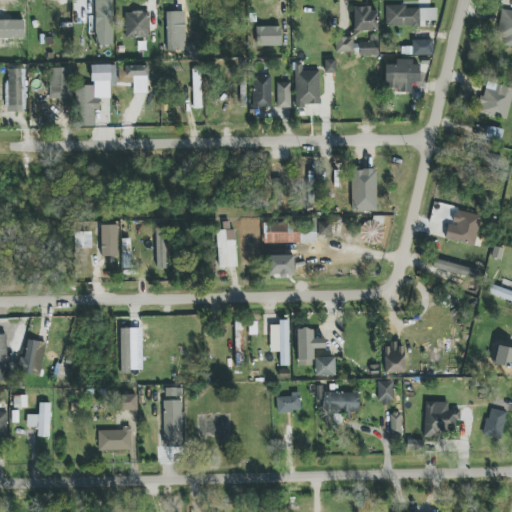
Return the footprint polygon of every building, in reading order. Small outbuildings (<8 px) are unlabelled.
[(111,0),(103,0),(95,0),(95,46),(112,46),(111,0)] [(436,8),(405,9),(405,5),(386,5),(386,27),(420,26),(420,21),(437,21),(436,8)] [(353,8),(354,31),(378,31),(377,8),(353,8)] [(125,38),(149,38),(150,12),(125,12),(125,38)] [(175,12),(166,12),(167,51),(175,51),(175,12)] [(256,27),(256,47),(281,46),(280,26),(256,27)] [(335,53),(354,52),(353,37),(335,37),(335,53)] [(378,41),(359,42),(359,56),(379,56),(378,41)] [(203,46),(188,46),(188,59),(203,60),(203,46)] [(420,82),(420,65),(413,65),(413,59),(395,60),(396,65),(385,65),(386,89),(398,89),(398,93),(412,92),(412,83),(420,82)] [(335,60),(324,60),(324,73),(335,73),(335,60)] [(295,106),(320,106),(320,71),(302,71),(301,63),(295,63),(295,106)] [(87,65),(106,64),(107,81),(88,81),(87,65)] [(119,83),(133,83),(133,94),(148,94),(147,66),(118,66),(119,83)] [(68,67),(69,85),(67,85),(68,98),(46,99),(46,91),(47,91),(47,86),(46,86),(45,68),(68,67)] [(26,69),(8,69),(7,112),(25,112),(26,69)] [(271,109),(271,76),(252,75),(252,108),(271,109)] [(291,108),(290,83),(277,83),(277,108),(291,108)] [(511,96),(511,89),(493,83),(491,90),(485,88),(477,111),(505,119),(511,96)] [(193,107),(200,108),(201,90),(194,89),(193,107)] [(506,157),(485,152),(481,170),(503,174),(506,157)] [(352,211),(376,211),(376,170),(351,170),(352,211)] [(475,245),(481,215),(452,210),(447,240),(475,245)] [(383,216),(372,216),(371,223),(360,222),(359,243),(382,244),(383,216)] [(316,221),(263,220),(263,243),(316,244),(316,221)] [(332,236),(331,222),(318,222),(318,236),(332,236)] [(101,256),(118,256),(117,225),(101,225),(101,256)] [(236,267),(235,230),(217,231),(218,268),(236,267)] [(71,232),(78,232),(78,233),(79,233),(88,232),(89,248),(72,248),(71,232)] [(156,269),(166,269),(165,232),(156,232),(156,269)] [(131,239),(122,239),(123,269),(132,268),(131,239)] [(267,256),(268,276),(294,276),(293,255),(267,256)] [(511,302),(511,291),(491,284),(487,293),(511,302)] [(236,367),(244,367),(243,321),(234,322),(236,367)] [(269,326),(270,352),(279,352),(279,366),(289,366),(288,321),(279,321),(279,325),(269,326)] [(297,366),(313,366),(313,349),(325,349),(325,339),(313,339),(312,328),(296,329),(297,366)] [(129,329),(119,329),(120,375),(130,375),(129,329)] [(44,342),(27,340),(25,359),(21,359),(19,373),(41,375),(44,342)] [(404,372),(404,345),(384,345),(384,372),(404,372)] [(334,357),(314,358),(315,376),(334,376),(334,357)] [(393,381),(378,382),(379,403),(394,403),(393,381)] [(359,412),(359,393),(323,393),(323,386),(316,386),(316,403),(324,403),(325,414),(351,414),(351,413),(359,412)] [(183,447),(181,388),(163,388),(164,447),(183,447)] [(300,412),(300,392),(291,393),(291,397),(276,397),(277,413),(300,412)] [(137,411),(137,395),(120,395),(120,411),(137,411)] [(424,438),(439,439),(439,432),(455,433),(456,419),(460,419),(460,411),(448,410),(448,403),(425,402),(424,438)] [(27,415),(27,427),(38,427),(38,437),(50,437),(51,403),(39,403),(38,415),(27,415)] [(507,413),(490,408),(483,435),(500,440),(507,413)] [(390,414),(391,435),(401,434),(401,414),(390,414)] [(131,450),(131,429),(98,430),(98,451),(131,450)]
